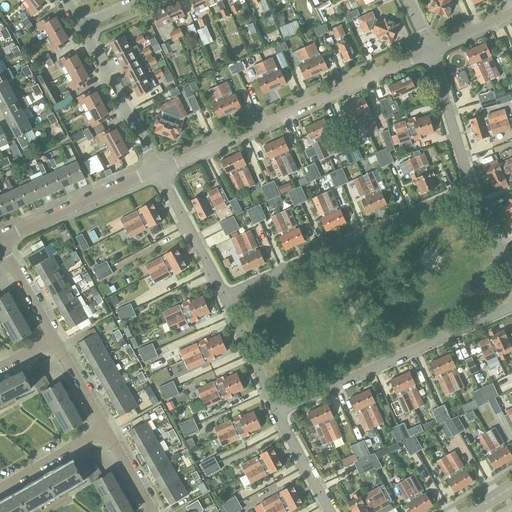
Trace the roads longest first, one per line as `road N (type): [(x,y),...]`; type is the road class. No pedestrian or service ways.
road 1 (residential): [(159,171),(429,50)]
road 2 (residential): [(224,296),(471,187)]
road 3 (residential): [(276,412),(511,307)]
road 4 (residential): [(0,240),(159,171)]
road 5 (residential): [(159,171),(80,26)]
road 6 (residential): [(471,187),(429,50)]
road 7 (residential): [(224,296),(159,171)]
road 8 (residential): [(276,412),(224,296)]
road 9 (residential): [(0,488),(104,428)]
